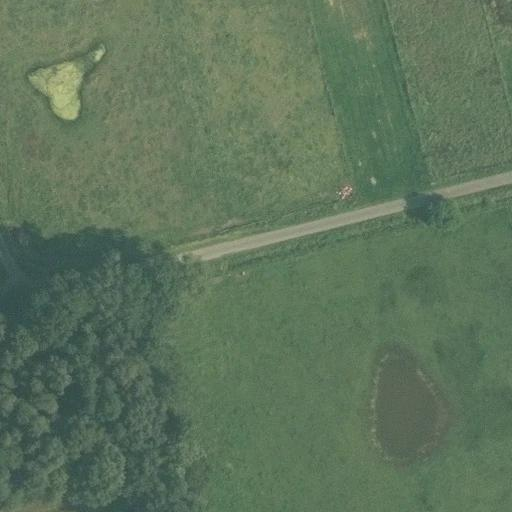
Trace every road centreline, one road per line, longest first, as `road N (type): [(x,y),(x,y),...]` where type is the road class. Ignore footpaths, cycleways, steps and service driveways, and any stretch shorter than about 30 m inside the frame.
road 1 (unclassified): [(511,171),(27,291)]
road 2 (track): [(133,511),(18,293)]
